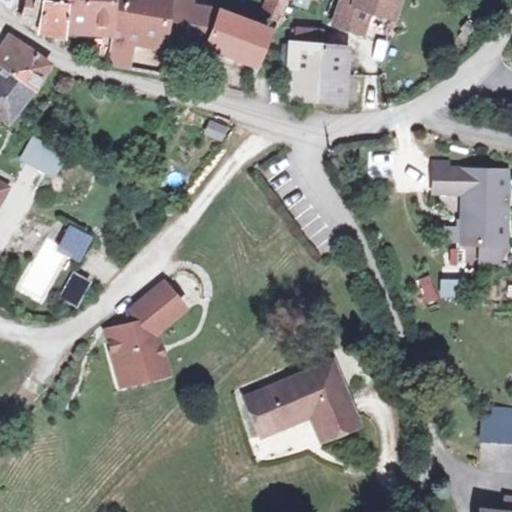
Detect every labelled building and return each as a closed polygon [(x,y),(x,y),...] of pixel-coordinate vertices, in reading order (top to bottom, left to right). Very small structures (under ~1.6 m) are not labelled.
[(8,0),(27,19),(65,45),(113,44),(108,67),(131,69),(137,44),(166,53),(175,45),(262,68),(293,0),(263,0),(255,17),(211,0),(8,0)] [(405,0),(332,0),(325,28),(357,36),(362,19),(398,28),(405,0)] [(56,67),(11,30),(0,43),(0,113),(11,122),(56,67)] [(353,45),(289,42),(287,98),(350,101),(353,45)] [(222,143),(228,127),(209,120),(203,135),(222,143)] [(29,138),(18,160),(54,179),(65,157),(29,138)] [(511,157),(426,155),(425,192),(463,193),(462,241),(509,242),(511,157)] [(0,207),(12,184),(0,177),(0,207)] [(291,214),(310,237),(326,223),(307,201),(291,214)] [(92,239),(67,230),(56,258),(81,267),(92,239)] [(77,310),(91,282),(71,272),(57,299),(77,310)] [(438,299),(430,275),(418,279),(426,303),(438,299)] [(438,280),(439,298),(464,296),(463,279),(438,280)] [(164,281),(98,325),(116,392),(174,380),(161,332),(188,311),(164,281)] [(259,440),(307,422),(318,449),(364,431),(335,356),(241,392),(259,440)] [(511,409),(495,409),(495,420),(483,420),(482,441),(511,441),(511,409)] [(289,454),(287,441),(257,447),(260,460),(289,454)]
